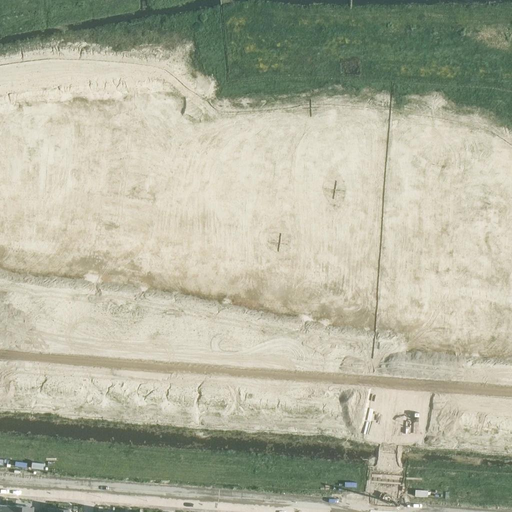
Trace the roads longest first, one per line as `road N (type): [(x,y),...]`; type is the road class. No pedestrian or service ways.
road 1 (residential): [(0,357),(394,381)]
road 2 (residential): [(267,502),(86,487)]
road 3 (residential): [(394,381),(379,511)]
